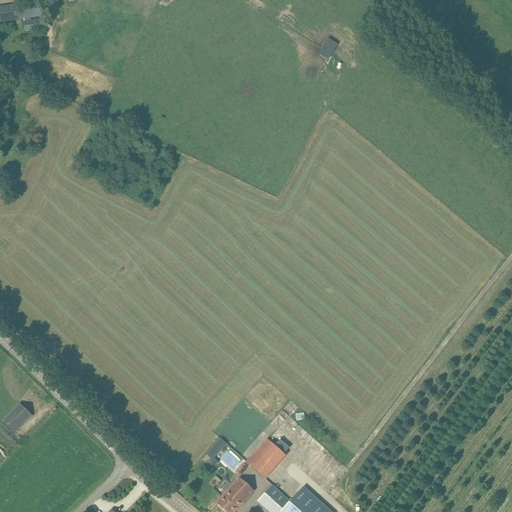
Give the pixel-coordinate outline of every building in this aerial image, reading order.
[(0,6),(0,22),(49,16),(47,0),(0,6)] [(24,22),(20,22),(20,25),(24,25),(25,33),(28,33),(28,32),(44,30),(43,19),(24,21),(24,22)] [(328,37),(317,54),(327,60),(337,43),(328,37)] [(14,434),(24,423),(31,416),(20,405),(3,422),(14,434)] [(208,461),(215,467),(218,463),(214,459),(227,444),(220,438),(206,454),(211,459),(208,461)] [(267,439),(246,462),(254,470),(275,446),(267,439)] [(225,511),(235,511),(254,491),(239,478),(216,504),(225,511)] [(272,486),(258,502),(268,511),(269,511),(330,511),(319,501),(304,487),(290,502),(272,486)]
